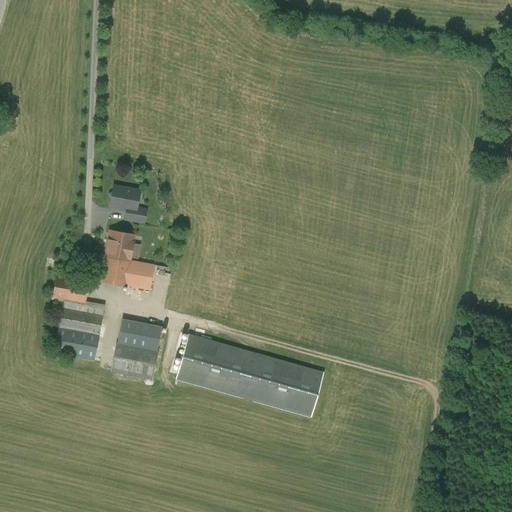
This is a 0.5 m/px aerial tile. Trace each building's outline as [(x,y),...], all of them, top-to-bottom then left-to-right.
[(139,191),(113,186),(112,192),(108,195),(111,199),(110,204),(116,205),(119,209),(127,210),(135,212),(135,211),(139,191)] [(145,213),(135,211),(135,212),(127,210),(125,219),(143,222),(145,213)] [(134,236),(109,231),(103,265),(128,269),(129,261),(134,236)] [(154,265),(129,261),(128,269),(125,285),(149,290),(154,265)] [(128,269),(103,265),(100,281),(125,285),(128,269)] [(90,282),(57,275),(52,299),(64,301),(86,305),(86,302),(90,282)] [(86,305),(64,301),(62,308),(84,313),(86,305)] [(104,305),(86,302),(86,305),(84,313),(102,316),(104,305)] [(84,313),(62,308),(54,353),(93,360),(102,316),(84,313)] [(161,327),(121,320),(117,343),(156,351),(161,327)] [(323,373),(188,335),(176,379),(310,417),(323,373)] [(117,343),(116,343),(111,371),(151,379),(156,351),(117,343)]
